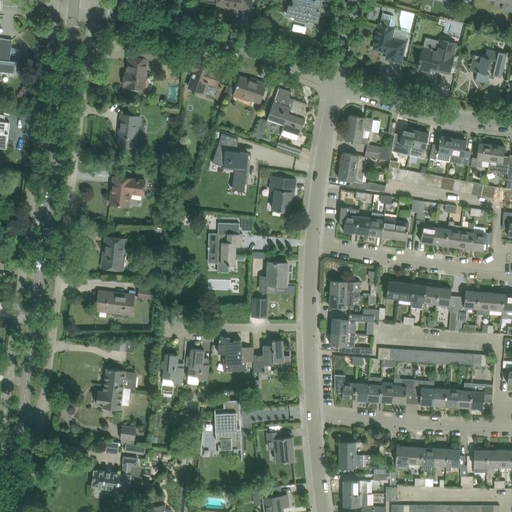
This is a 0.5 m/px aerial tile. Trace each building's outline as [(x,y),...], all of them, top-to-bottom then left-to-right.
[(201,0),(217,2),(217,4),(227,6),(227,5),(233,5),(232,8),(250,10),(251,0),(201,0)] [(321,0),(292,0),(293,1),(294,1),(293,6),(290,5),(288,15),(296,17),(295,20),(298,21),(300,21),(303,22),(306,23),(309,23),(309,21),(317,23),(320,12),(317,12),(318,7),(319,7),(321,0)] [(511,0),(496,0),(504,2),(510,3),(508,11),(511,12),(511,0)] [(392,38),(394,28),(396,21),(395,18),(394,16),(383,14),(380,25),(374,49),(388,52),(387,59),(401,63),(406,41),(392,38)] [(18,51),(11,51),(13,40),(0,38),(0,41),(0,70),(16,72),(18,51)] [(423,47),(418,69),(420,69),(419,70),(428,72),(428,71),(429,71),(430,69),(431,69),(431,72),(432,71),(435,72),(435,73),(436,73),(436,70),(437,70),(437,71),(438,71),(438,72),(449,75),(449,74),(450,74),(451,71),(455,55),(454,55),(457,44),(443,41),(440,40),(439,42),(437,50),(423,47)] [(124,77),(123,81),(124,82),(124,85),(126,85),(126,87),(144,90),(145,80),(147,59),(152,60),(156,47),(139,42),(135,58),(129,57),(127,73),(125,73),(125,76),(124,77)] [(473,60),(470,70),(478,72),(476,80),(488,83),(490,75),(501,78),(507,54),(487,49),(485,58),(481,57),(480,62),(473,60)] [(191,57),(186,71),(194,73),(189,87),(195,89),(196,87),(203,89),(206,81),(217,84),(221,73),(216,71),(215,72),(207,69),(209,65),(200,62),(201,60),(191,57)] [(241,76),(235,92),(249,97),(248,99),(260,103),(267,83),(256,80),(256,81),(241,76)] [(268,117),(285,123),(292,101),(290,100),(292,92),(279,88),(268,117)] [(293,99),(292,101),(285,123),(282,129),(300,135),(306,117),(304,116),(308,104),(293,99)] [(0,147),(7,148),(8,140),(8,138),(9,133),(5,133),(6,123),(10,123),(10,122),(5,121),(6,115),(0,113),(0,147)] [(141,126),(142,117),(122,115),(120,131),(121,131),(120,146),(137,148),(139,126),(141,126)] [(371,131),(373,119),(350,115),(347,127),(363,130),(371,131)] [(361,137),(363,130),(347,127),(345,140),(368,144),(369,145),(369,144),(370,139),(361,137)] [(392,148),(392,151),(410,155),(416,130),(404,127),(402,134),(395,133),(395,134),(392,148)] [(257,130),(255,135),(262,138),(264,132),(257,130)] [(423,156),(429,134),(416,130),(410,155),(417,157),(417,155),(423,156)] [(222,133),(213,162),(224,166),(224,167),(224,166),(235,167),(234,176),(237,176),(236,183),(243,184),(246,184),(249,152),(237,151),(238,139),(222,133)] [(451,154),(454,139),(441,136),(441,139),(440,138),(439,140),(440,140),(436,160),(449,162),(451,154)] [(462,165),(465,150),(467,141),(454,139),(451,154),(449,162),(462,165)] [(302,151),(278,142),(276,149),(300,158),(302,151)] [(490,161),(492,145),(479,143),(477,158),(473,158),(472,166),(481,167),(482,160),(490,161)] [(504,157),(505,146),(492,145),(490,161),(488,168),(502,170),(501,175),(507,176),(508,166),(509,158),(504,157)] [(380,146),(379,152),(391,154),(392,151),(392,148),(380,146)] [(390,160),(391,154),(379,152),(378,158),(390,160)] [(364,169),(366,158),(367,157),(343,153),(341,165),(364,169)] [(362,182),(364,169),(357,168),(341,165),(339,179),(362,183),(362,182)] [(393,180),(395,168),(389,167),(388,177),(387,179),(393,180)] [(399,181),(401,169),(395,168),(393,180),(399,181)] [(405,182),(407,170),(401,169),(399,181),(405,182)] [(411,183),(413,171),(407,170),(405,182),(411,183)] [(417,184),(419,173),(413,171),(411,183),(417,184)] [(271,182),(271,188),(274,189),(276,189),(275,198),(276,198),(274,208),(273,208),(273,209),(289,211),(291,199),(293,200),(294,198),(292,198),(293,194),(294,194),(297,179),(273,175),(271,182)] [(110,204),(129,206),(131,193),(144,195),(145,181),(114,177),(110,204)] [(458,192),(460,180),(455,179),(452,191),(458,192)] [(464,193),(466,182),(460,180),(458,192),(464,193)] [(470,194),(472,183),(466,182),(464,193),(470,194)] [(374,184),(368,183),(367,188),(385,191),(386,185),(374,183),(374,184)] [(476,196),(478,184),(472,183),(470,194),(476,196)] [(482,197),(484,185),(478,184),(476,196),(482,197)] [(487,198),(490,186),(484,185),(482,197),(487,198)] [(496,187),(490,186),(487,198),(494,199),(496,187)] [(347,207),(339,206),(338,222),(345,223),(344,231),(356,233),(359,216),(346,214),(347,207)] [(381,236),(384,219),(384,214),(372,212),(371,217),(369,235),(381,236)] [(511,212),(504,212),(503,219),(502,229),(508,229),(508,236),(511,236),(511,212)] [(369,235),(371,217),(359,216),(356,233),(369,235)] [(241,217),(241,229),(253,229),(253,217),(241,217)] [(394,238),(396,221),(384,219),(381,236),(394,238)] [(417,219),(415,232),(422,232),(420,242),(433,244),(436,227),(424,225),(425,220),(417,219)] [(409,223),(396,221),(394,238),(406,240),(409,223)] [(461,230),(461,225),(454,224),(454,222),(449,221),(448,229),(446,245),(458,247),(461,230)] [(219,222),(218,263),(236,264),(237,245),(243,245),(243,233),(240,233),(240,222),(219,222)] [(471,249),(473,232),(474,223),(469,222),(469,226),(461,225),(461,230),(458,247),(471,249)] [(446,245),(448,229),(436,227),(433,244),(446,245)] [(493,235),(473,232),(471,249),(484,251),(485,243),(492,244),(493,235)] [(126,246),(127,239),(106,236),(102,268),(120,270),(123,245),(126,246)] [(269,261),(268,277),(261,276),(260,290),(274,291),(275,284),(286,285),(288,263),(269,261)] [(141,280),(140,288),(139,296),(154,298),(156,283),(141,280)] [(348,281),(331,280),(330,292),(354,294),(360,294),(360,293),(359,293),(359,290),(360,290),(359,290),(360,282),(361,282),(350,281),(350,282),(348,282),(348,281)] [(399,299),(402,282),(389,280),(387,297),(399,299)] [(424,302),(427,282),(421,281),(420,282),(419,284),(414,284),(412,300),(411,307),(423,308),(424,302)] [(412,300),(414,284),(402,282),(399,299),(412,300)] [(437,304),(439,287),(434,286),(435,284),(434,283),(427,282),(424,302),(437,304)] [(452,289),(439,287),(437,304),(450,305),(452,289)] [(477,308),(479,291),(466,290),(465,297),(458,296),(458,306),(457,306),(457,310),(456,320),(462,321),(466,321),(467,311),(465,311),(465,307),(477,308)] [(135,295),(99,291),(98,300),(100,300),(99,310),(132,315),(135,295)] [(490,310),(491,292),(479,291),(477,308),(477,314),(489,314),(489,310),(490,310)] [(330,292),(330,306),(353,308),(354,294),(330,292)] [(502,310),(504,293),(491,292),(490,310),(502,310)] [(511,311),(511,294),(504,293),(502,310),(502,318),(507,318),(508,311),(511,311)] [(253,315),(267,316),(268,299),(254,298),(253,315)] [(375,315),(375,319),(385,320),(386,308),(380,307),(380,309),(376,309),(375,315)] [(333,319),(332,332),(356,333),(357,320),(375,321),(375,319),(375,315),(363,314),(349,313),(349,319),(333,319)] [(332,332),(331,345),(340,345),(340,352),(355,353),(355,346),(356,333),(332,332)] [(241,339),(233,340),(230,340),(230,338),(220,336),(218,353),(226,354),(227,370),(247,369),(247,370),(248,370),(247,362),(254,361),(253,354),(253,352),(253,347),(242,347),(241,339)] [(115,339),(113,350),(127,351),(134,352),(135,341),(128,340),(115,339)] [(283,340),(272,340),(272,342),(266,342),(266,340),(266,344),(263,345),(264,354),(253,354),(254,360),(254,361),(254,372),(259,372),(259,378),(268,377),(268,365),(274,365),(274,362),(280,362),(280,368),(290,367),(290,355),(284,355),(283,340)] [(199,376),(199,380),(208,381),(209,374),(210,364),(203,363),(205,350),(192,348),(191,356),(188,356),(187,366),(190,366),(189,375),(199,376)] [(165,369),(164,378),(163,385),(174,386),(174,385),(182,386),(184,367),(178,366),(179,354),(166,353),(166,360),(163,359),(162,369),(165,369)] [(121,409),(124,387),(134,389),(136,373),(125,372),(126,371),(119,370),(107,369),(105,385),(104,391),(99,391),(97,405),(102,406),(102,407),(113,408),(121,409)] [(381,401),(382,384),(381,384),(382,377),(369,376),(369,383),(368,400),(381,401)] [(345,379),(335,378),(335,392),(343,392),(342,399),(356,400),(357,382),(345,382),(345,379)] [(407,392),(414,392),(414,386),(415,379),(402,378),(402,386),(394,385),(393,402),(406,403),(407,392)] [(433,405),(434,387),(435,381),(415,379),(414,386),(414,392),(421,393),(420,404),(433,405)] [(369,383),(357,382),(356,400),(368,400),(369,383)] [(472,390),(472,383),(465,383),(464,389),(459,389),(458,407),(471,408),(472,390)] [(493,385),(472,383),(472,390),(471,408),(476,408),(477,410),(481,410),(482,409),(483,409),(484,402),(492,403),(493,385)] [(393,402),(394,385),(382,384),(381,401),(393,402)] [(446,406),(447,388),(434,387),(433,405),(446,406)] [(458,407),(459,389),(447,388),(446,406),(458,407)] [(241,449),(242,449),(241,429),(237,429),(237,424),(238,424),(237,419),(240,419),(241,419),(240,410),(239,410),(239,401),(240,401),(240,400),(239,400),(224,401),(224,409),(215,409),(216,441),(230,440),(230,450),(234,449),(234,451),(238,451),(238,449),(241,449)] [(179,411),(171,411),(170,419),(178,420),(179,411)] [(159,427),(160,414),(153,413),(152,427),(159,427)] [(123,426),(121,438),(122,439),(122,443),(134,444),(136,427),(123,426)] [(277,461),(279,461),(294,460),(292,436),(280,437),(280,431),(267,432),(269,448),(275,447),(277,461)] [(340,441),(340,454),(356,454),(356,447),(364,447),(364,441),(340,441)] [(409,463),(410,446),(397,445),(396,462),(409,463)] [(422,464),(423,447),(410,446),(409,463),(422,464)] [(434,465),(435,448),(423,447),(422,464),(421,469),(423,469),(425,471),(430,472),(432,470),(434,470),(434,465)] [(447,465),(448,448),(435,448),(434,465),(447,465)] [(465,455),(460,455),(461,449),(448,448),(447,465),(447,470),(451,470),(451,466),(459,466),(459,467),(465,467),(465,455)] [(474,450),(474,472),(487,473),(487,466),(487,450),(482,450),(481,448),(477,448),(476,450),(474,450)] [(511,466),(511,449),(500,450),(500,467),(511,466)] [(500,467),(500,450),(487,450),(487,466),(500,467)] [(363,454),(356,454),(340,454),(340,468),(355,468),(363,468),(363,466),(363,454)] [(92,482),(93,482),(92,487),(129,492),(131,476),(130,475),(131,467),(137,468),(138,460),(124,458),(123,466),(124,466),(122,474),(111,473),(112,471),(106,470),(106,472),(94,471),(93,475),(92,482)] [(343,480),(343,493),(367,493),(367,479),(343,480)] [(253,496),(269,495),(268,487),(252,489),(253,496)] [(367,505),(367,493),(343,493),(344,506),(353,506),(352,511),(374,511),(374,506),(367,506),(367,505)] [(283,511),(283,508),(283,506),(289,505),(288,494),(263,497),(265,511),(283,511)]
